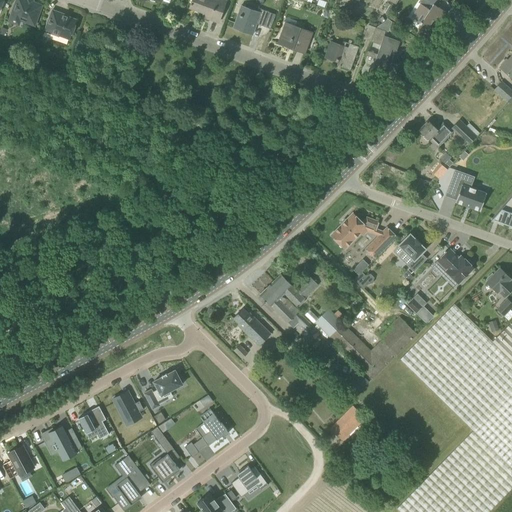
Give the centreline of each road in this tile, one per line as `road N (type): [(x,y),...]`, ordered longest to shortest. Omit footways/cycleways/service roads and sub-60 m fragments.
road 1 (track): [(336,181),(0,56)]
road 2 (residential): [(403,114),(93,0)]
road 3 (residential): [(196,332),(265,400),(264,417),(256,433),(153,511)]
road 4 (residential): [(0,435),(196,332)]
road 5 (secondary): [(176,310),(235,275),(336,181)]
road 6 (secondary): [(0,403),(176,310)]
road 7 (unclassified): [(511,244),(336,181)]
road 8 (secondary): [(403,114),(508,0)]
road 9 (track): [(265,400),(319,447),(321,458),(320,471),(280,511)]
